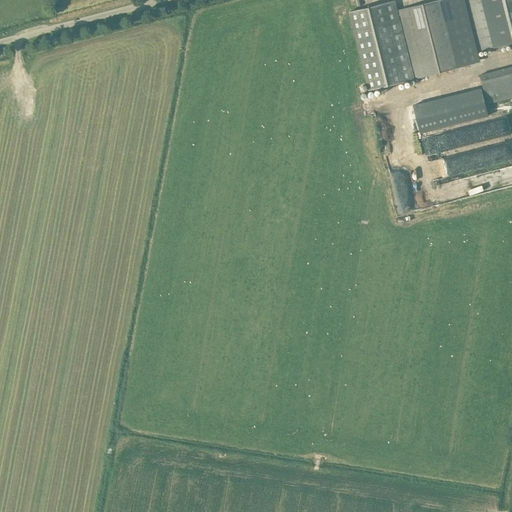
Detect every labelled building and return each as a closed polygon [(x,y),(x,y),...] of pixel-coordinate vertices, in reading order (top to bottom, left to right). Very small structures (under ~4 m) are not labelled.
[(461,0),(437,0),(398,10),(415,78),(456,68),(477,63),(461,0)] [(511,0),(464,0),(478,52),(511,43),(511,0)] [(388,2),(350,12),(369,90),(407,80),(388,2)] [(511,98),(511,66),(480,75),(488,104),(511,98)] [(488,117),(482,88),(413,103),(419,132),(488,117)] [(511,165),(487,172),(491,187),(511,181),(511,165)]
